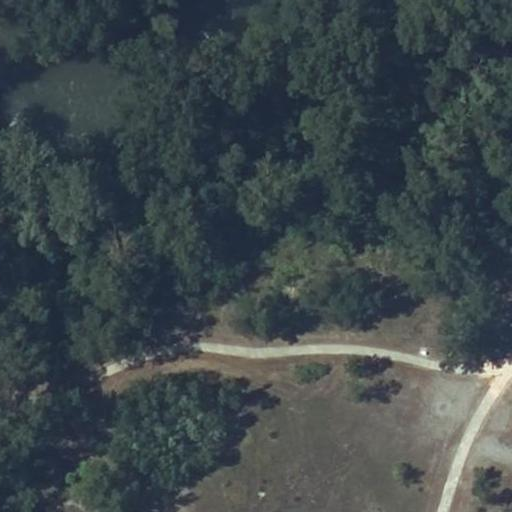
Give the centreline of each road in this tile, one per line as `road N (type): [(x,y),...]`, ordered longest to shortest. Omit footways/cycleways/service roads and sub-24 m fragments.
road 1 (track): [(510,366),(476,371),(391,353),(192,345),(148,351),(24,403),(0,401)]
road 2 (track): [(441,511),(466,431),(511,365)]
